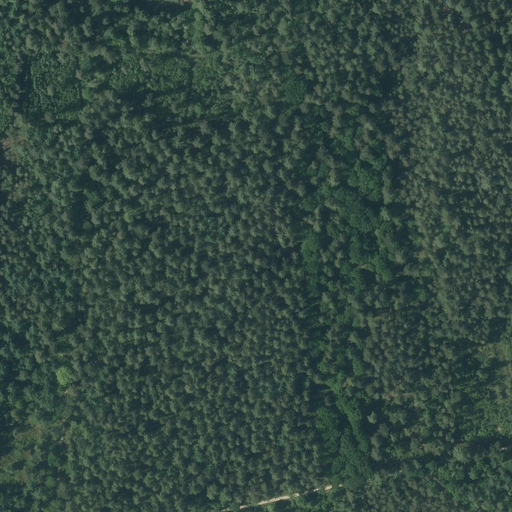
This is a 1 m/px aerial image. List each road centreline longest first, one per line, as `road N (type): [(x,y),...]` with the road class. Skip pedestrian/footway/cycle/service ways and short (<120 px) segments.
road 1 (track): [(101,0),(53,511)]
road 2 (track): [(511,446),(221,511)]
